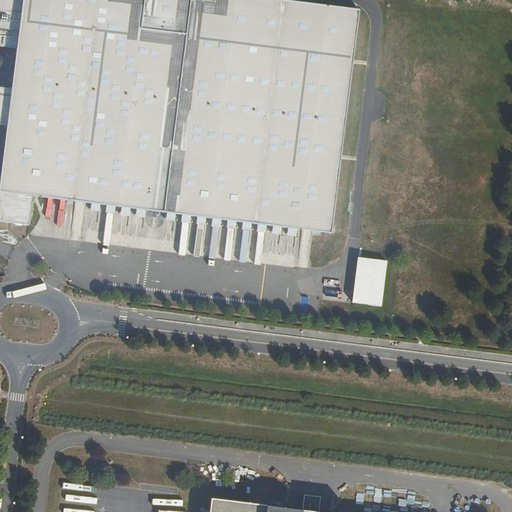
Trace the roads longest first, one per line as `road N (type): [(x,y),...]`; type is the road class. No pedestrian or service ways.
road 1 (unclassified): [(511,366),(62,308)]
road 2 (unclassified): [(68,340),(101,328),(511,381)]
road 3 (unclassified): [(2,511),(21,355)]
